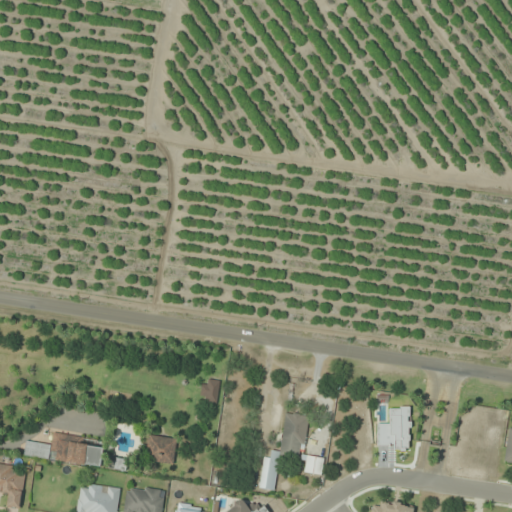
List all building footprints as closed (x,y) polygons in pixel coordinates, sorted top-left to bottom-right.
[(322,475),(324,458),(303,455),(309,416),(286,412),(279,458),(301,461),(299,472),(322,475)] [(511,428),(508,428),(503,467),(511,468),(511,428)] [(51,445),(26,441),(24,457),(101,468),(104,443),(53,436),(51,445)] [(176,439),(149,436),(146,461),(174,464),(176,439)] [(20,509),(27,469),(0,464),(0,494),(8,496),(6,506),(20,509)] [(117,511),(121,489),(81,483),(76,511),(117,511)] [(123,511),(162,511),(165,491),(128,485),(123,511)] [(269,511),(263,502),(250,510),(243,500),(224,511),(269,511)] [(413,511),(415,505),(381,500),(380,508),(372,507),(370,511),(413,511)]
